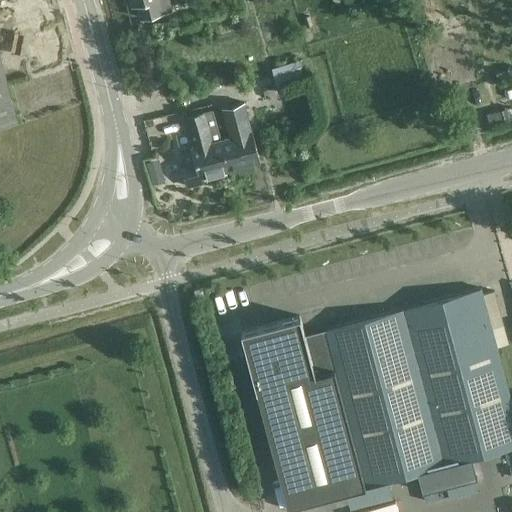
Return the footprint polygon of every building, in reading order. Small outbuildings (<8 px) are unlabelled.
[(129,0),(131,4),(136,3),(139,17),(171,9),(168,0),(129,0)] [(188,26),(175,30),(179,49),(192,45),(188,26)] [(272,66),(300,63),(299,51),(271,54),(272,66)] [(0,58),(0,125),(17,121),(0,58)] [(221,138),(219,138),(228,169),(259,161),(243,101),(221,107),(229,135),(221,138)] [(194,160),(180,163),(186,186),(201,182),(200,177),(228,169),(219,138),(221,138),(213,109),(183,118),(194,160)] [(161,170),(149,173),(152,183),(163,180),(161,170)] [(299,315),(240,330),(287,505),(367,484),(366,484),(415,471),(420,490),(474,475),(469,456),(511,444),(511,405),(481,287),(325,328),(326,333),(306,339),(299,315)] [(374,502),(375,510),(396,507),(395,499),(374,502)]
